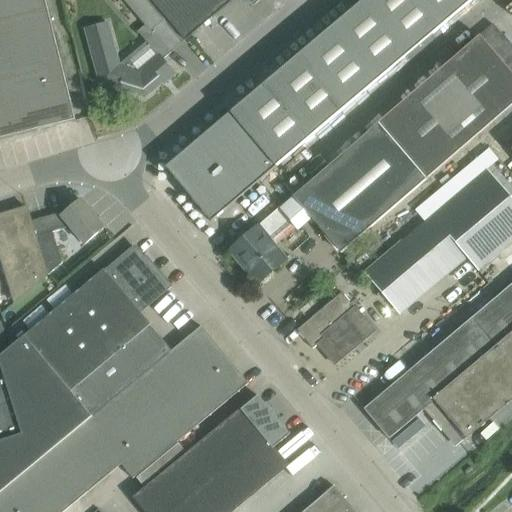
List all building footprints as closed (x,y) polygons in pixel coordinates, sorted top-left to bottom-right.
[(0,0),(0,57),(56,43),(45,0),(0,0)] [(123,0),(151,32),(167,19),(186,41),(233,0),(252,0),(256,4),(260,0),(123,0)] [(511,0),(364,0),(197,141),(200,145),(178,164),(191,191),(187,194),(211,222),(474,0),(511,0),(511,148),(511,149),(511,150),(511,0)] [(108,23),(85,29),(100,84),(145,98),(162,83),(164,85),(176,75),(163,60),(171,53),(157,35),(147,43),(158,56),(140,71),(119,65),(108,23)] [(270,240),(291,222),(298,230),(312,218),(341,253),(511,106),(511,46),(494,25),(245,238),(230,251),(241,264),(244,261),(260,280),(257,283),(258,284),(287,259),(270,240)] [(0,140),(76,121),(56,43),(0,57),(0,140)] [(511,255),(511,187),(492,165),(484,172),(366,272),(402,314),(467,258),(484,278),(511,255)] [(0,215),(0,256),(14,304),(47,276),(62,263),(52,233),(71,227),(85,244),(104,228),(81,200),(64,214),(63,212),(31,222),(27,207),(0,215)] [(92,417),(172,351),(136,308),(151,295),(155,300),(171,287),(150,261),(148,263),(135,247),(106,271),(104,270),(24,337),(0,356),(0,365),(22,437),(0,443),(0,494),(71,435),(92,417)] [(448,453),(435,437),(444,429),(458,446),(463,441),(467,438),(481,427),(481,428),(485,425),(484,424),(511,399),(511,284),(364,409),(389,439),(425,410),(434,421),(419,434),(416,432),(412,431),(408,431),(405,433),(404,433),(410,441),(401,448),(402,449),(403,449),(419,468),(430,469),(438,462),(439,461),(448,453)] [(372,328),(358,311),(342,293),(297,330),(313,349),(325,339),(341,359),(366,338),(364,335),(372,328)] [(121,465),(133,479),(249,384),(202,327),(172,351),(92,417),(71,435),(106,478),(121,465)] [(0,443),(22,437),(0,365),(0,443)] [(290,434),(259,396),(189,454),(235,510),(288,466),(274,449),(291,434),(290,433),(290,434)] [(0,511),(65,511),(106,478),(71,435),(0,494),(0,511)] [(193,511),(232,511),(235,510),(189,454),(162,475),(193,511)] [(145,511),(193,511),(162,475),(134,499),(145,511)] [(355,511),(334,486),(303,511),(355,511)]
